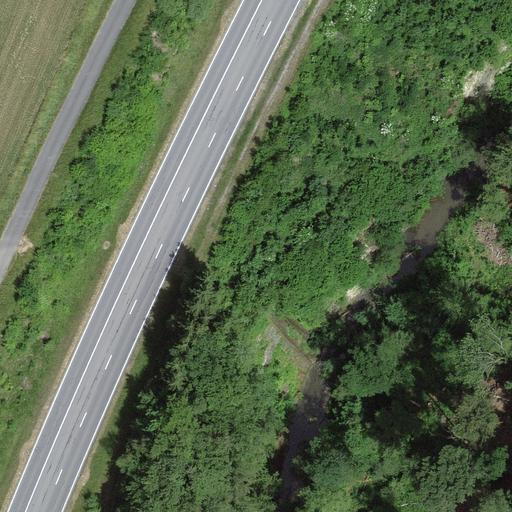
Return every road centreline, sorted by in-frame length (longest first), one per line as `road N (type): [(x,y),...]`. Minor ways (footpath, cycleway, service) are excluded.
road 1 (primary): [(273,0),(35,511)]
road 2 (unclassified): [(126,0),(0,264)]
